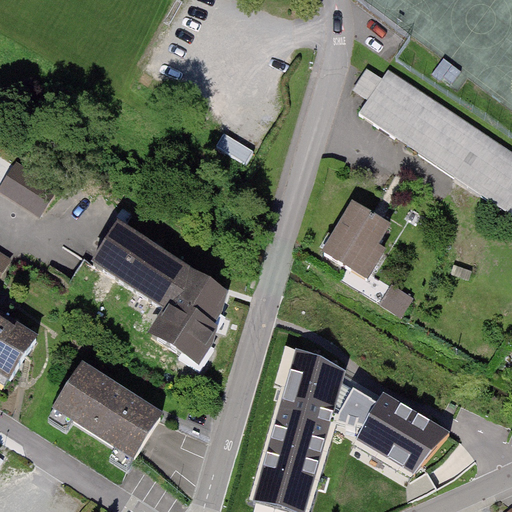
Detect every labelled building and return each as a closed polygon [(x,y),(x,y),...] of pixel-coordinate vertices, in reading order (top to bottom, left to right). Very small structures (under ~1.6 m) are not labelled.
[(511,220),(511,155),(389,74),(359,118),(511,220)] [(254,152),(226,135),(219,148),(247,165),(254,152)] [(27,166),(6,184),(32,215),(53,198),(27,166)] [(349,207),(318,256),(357,281),(388,232),(349,207)] [(187,273),(112,226),(88,265),(162,312),(187,273)] [(0,274),(8,262),(0,256),(0,274)] [(228,299),(187,273),(148,335),(189,361),(228,299)] [(0,314),(0,376),(4,379),(33,336),(0,314)] [(307,511),(346,377),(297,354),(258,490),(303,511),(307,511)] [(166,415),(84,360),(54,405),(136,459),(166,415)] [(450,438),(384,399),(357,444),(402,471),(409,460),(423,469),(450,438)]
